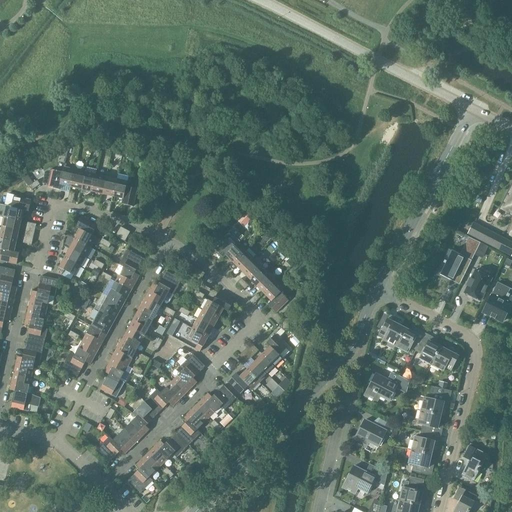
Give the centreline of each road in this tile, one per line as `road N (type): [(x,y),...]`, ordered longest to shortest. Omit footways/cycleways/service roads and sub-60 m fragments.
road 1 (residential): [(0,428),(28,275),(51,205),(131,222),(167,244)]
road 2 (residential): [(167,244),(233,290),(257,318),(208,380),(99,482)]
road 3 (residential): [(438,511),(474,351),(468,337),(377,291)]
road 4 (residential): [(472,109),(256,0)]
road 5 (residential): [(57,441),(167,244)]
road 6 (residential): [(377,291),(472,109)]
road 7 (residential): [(197,511),(325,377)]
road 8 (residential): [(317,511),(341,413),(341,393),(325,377)]
